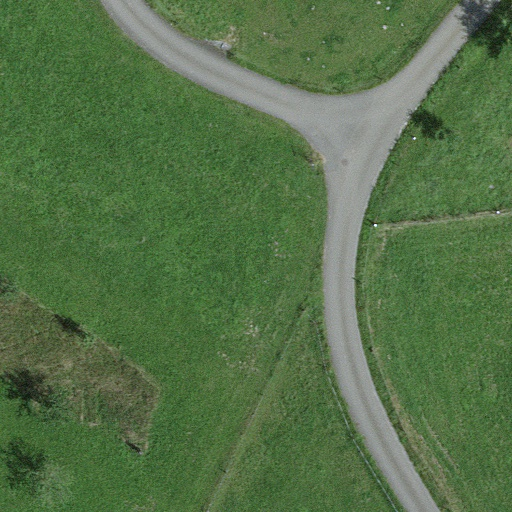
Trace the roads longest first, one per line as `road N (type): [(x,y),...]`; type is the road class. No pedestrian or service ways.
road 1 (unclassified): [(485,0),(377,138),(351,204),(342,269),(342,331),(357,379),(426,511)]
road 2 (track): [(121,0),(178,64),(377,138)]
